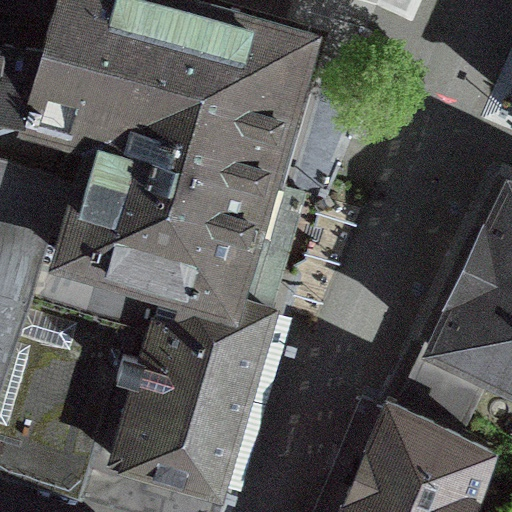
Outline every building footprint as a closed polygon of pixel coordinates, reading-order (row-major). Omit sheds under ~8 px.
[(23,112),(264,182),(265,179),(307,31),(252,15),(207,2),(198,0),(55,0),(41,49),(24,109),(23,112)] [(0,102),(24,109),(41,49),(0,42),(0,102)] [(182,283),(268,308),(269,306),(269,305),(231,293),(238,269),(251,223),(264,182),(23,112),(24,109),(0,102),(0,446),(12,450),(13,461),(68,477),(83,481),(92,451),(122,346),(132,349),(139,321),(151,325),(158,300),(176,305),(182,283)] [(511,180),(509,179),(432,343),(429,342),(400,401),(458,428),(486,369),(511,381),(511,180)] [(92,451),(83,481),(86,482),(87,476),(199,509),(207,481),(216,484),(268,308),(182,283),(176,305),(158,300),(151,325),(139,321),(132,349),(122,346),(92,451)] [(458,428),(400,401),(388,395),(338,511),(467,511),(492,444),(458,428)]
